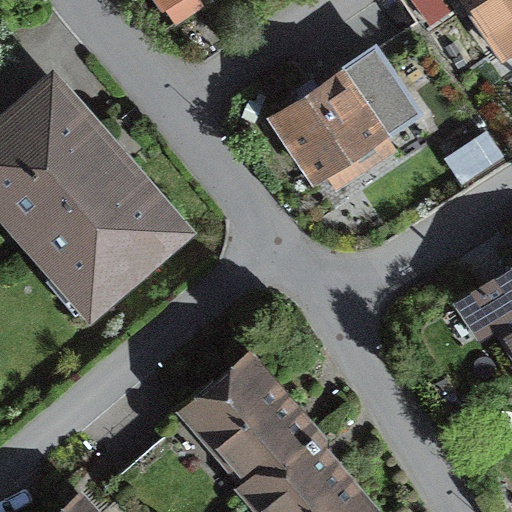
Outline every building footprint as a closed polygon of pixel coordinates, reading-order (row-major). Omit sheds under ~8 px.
[(511,49),(511,0),(464,0),(502,56),(511,49)] [(416,112),(374,49),(274,115),(316,178),(416,112)] [(179,228),(53,83),(0,127),(0,195),(92,302),(179,228)] [(511,267),(477,289),(511,343),(511,267)] [(256,487),(314,438),(295,416),(249,362),(192,411),(256,487)] [(314,438),(256,487),(252,491),(269,511),(368,511),(322,457),(315,449),(319,445),(314,438)]
